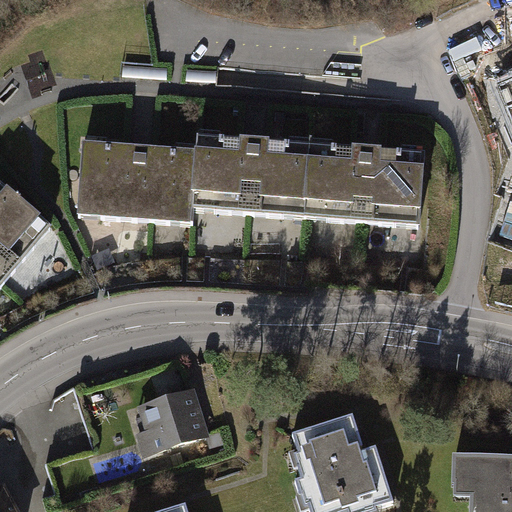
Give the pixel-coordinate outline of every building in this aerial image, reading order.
[(511,74),(495,82),(511,123),(511,74)] [(304,222),(308,152),(197,143),(196,156),(191,215),(304,222)] [(191,215),(196,156),(80,147),(74,219),(190,228),(191,215)] [(420,234),(426,159),(308,152),(304,222),(420,234)] [(0,290),(51,232),(0,188),(0,290)] [(160,395),(182,392),(179,374),(158,376),(160,395)] [(198,388),(133,407),(148,456),(212,437),(198,388)] [(360,415),(292,435),(315,511),(357,511),(400,500),(384,445),(370,449),(360,415)] [(509,460),(465,459),(463,511),(511,511),(511,476),(508,477),(509,460)] [(23,511),(9,485),(0,489),(0,511),(23,511)]
